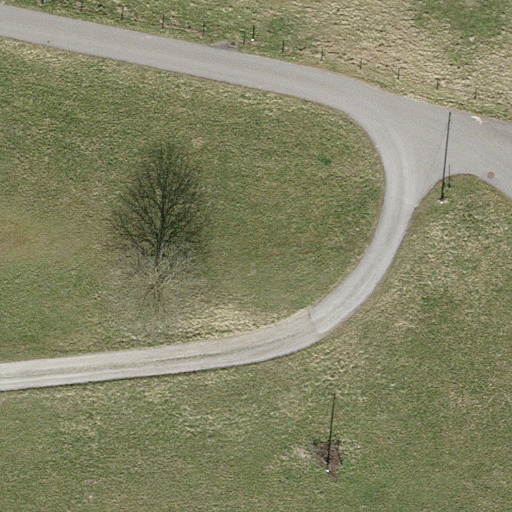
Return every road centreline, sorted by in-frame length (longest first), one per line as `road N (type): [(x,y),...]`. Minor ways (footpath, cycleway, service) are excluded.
road 1 (track): [(0,380),(228,350),(315,322),(361,287),(440,131)]
road 2 (unclassified): [(511,172),(440,131),(339,90),(0,22)]
